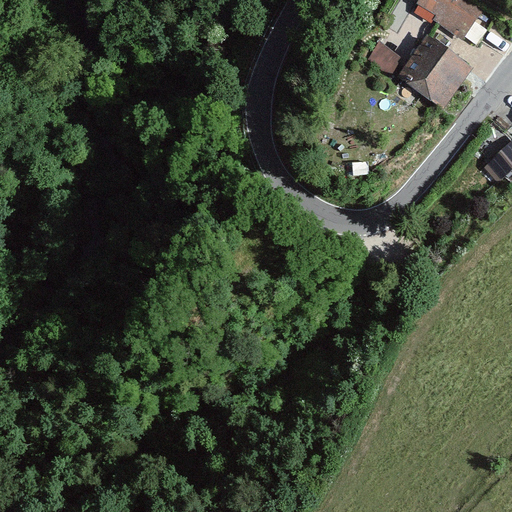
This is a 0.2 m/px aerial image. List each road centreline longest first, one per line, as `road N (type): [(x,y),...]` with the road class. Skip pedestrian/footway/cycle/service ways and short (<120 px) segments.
road 1 (tertiary): [(301,0),(261,85),(267,161),(296,201),(341,221),(374,219),(403,201)]
road 2 (tertiary): [(511,70),(403,201)]
